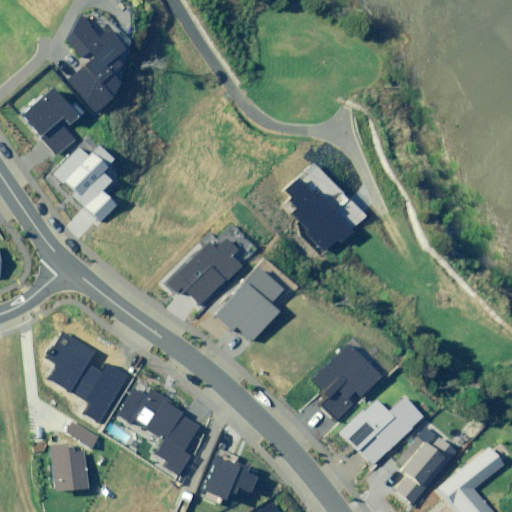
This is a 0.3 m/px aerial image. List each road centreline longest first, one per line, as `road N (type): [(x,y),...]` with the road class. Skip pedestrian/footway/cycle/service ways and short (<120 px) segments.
road 1 (residential): [(67,267),(234,392),(342,511)]
road 2 (residential): [(169,0),(250,107),(272,124),(336,139)]
